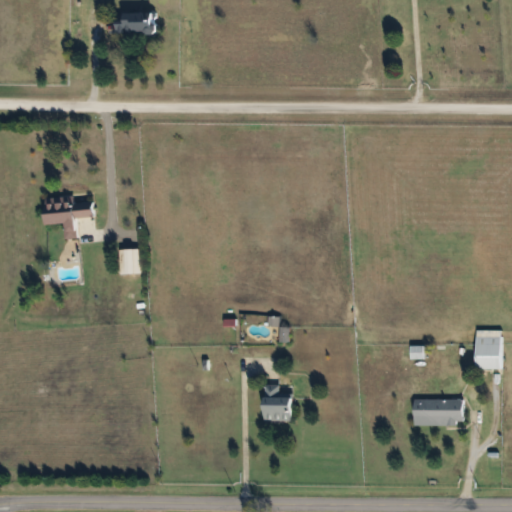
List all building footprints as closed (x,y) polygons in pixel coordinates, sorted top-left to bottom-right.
[(115,11),(155,11),(155,34),(115,34),(115,11)] [(63,238),(62,223),(41,224),(39,198),(72,196),(73,203),(93,201),(94,217),(77,218),(78,237),(63,238)] [(138,274),(118,274),(118,248),(138,248),(138,274)] [(474,369),(474,330),(501,330),(501,369),(474,369)] [(291,421),(262,421),(262,386),(278,386),(278,394),(291,394),(291,421)] [(412,399),(464,399),(464,426),(412,426),(412,399)]
